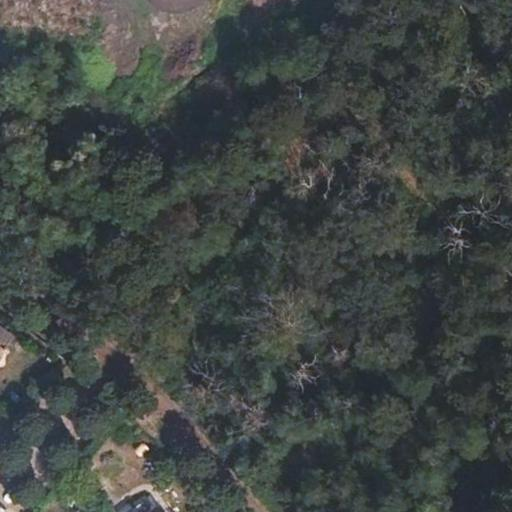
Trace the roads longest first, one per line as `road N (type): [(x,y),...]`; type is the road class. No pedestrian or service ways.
road 1 (track): [(118,361),(431,0)]
road 2 (unknown): [(250,511),(176,411),(0,271)]
road 3 (residential): [(0,494),(118,361)]
